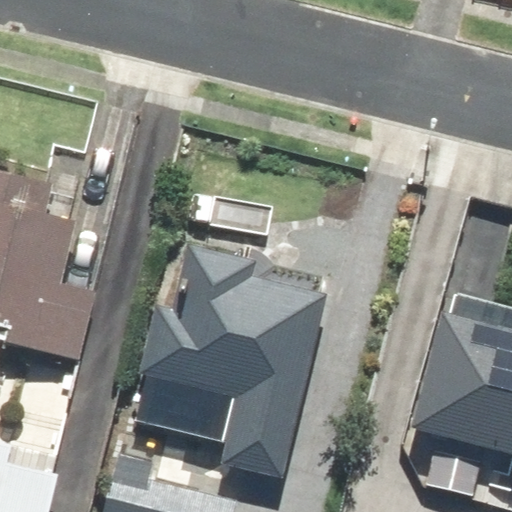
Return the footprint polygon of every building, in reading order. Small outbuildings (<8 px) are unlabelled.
[(0,348),(72,368),(90,298),(58,290),(73,233),(32,222),(40,193),(0,183),(0,348)] [(270,493),(318,306),(247,288),(250,275),(184,257),(169,316),(141,308),(123,378),(142,382),(129,431),(215,453),(208,477),(270,493)] [(511,487),(511,349),(439,326),(403,441),(501,471),(498,483),(511,487)] [(0,511),(46,511),(52,490),(0,476),(0,462),(2,455),(0,454),(0,511)] [(231,511),(233,507),(147,484),(150,472),(112,462),(98,511),(231,511)]
